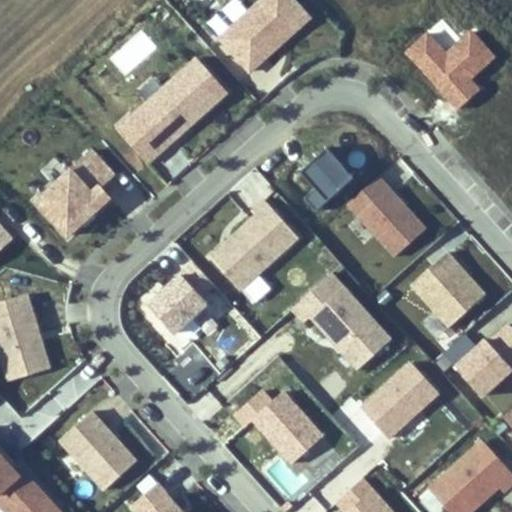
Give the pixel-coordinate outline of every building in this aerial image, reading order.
[(254,69),(314,15),(301,0),(262,0),(224,35),(254,69)] [(152,160),(232,89),(202,55),(122,127),(152,160)] [(323,207),(360,174),(334,144),(308,167),(322,184),(311,194),(323,207)] [(114,194),(104,183),(118,171),(96,147),(40,197),(71,232),(114,194)] [(431,227),(383,174),(352,202),(400,255),(431,227)] [(243,287),(302,235),(269,197),(256,209),(260,213),(214,254),(243,287)] [(0,248),(14,236),(0,220),(0,248)] [(173,240),(154,260),(172,277),(191,258),(173,240)] [(455,325),(491,293),(453,251),(417,283),(455,325)] [(211,300),(205,293),(217,282),(198,260),(152,301),(177,330),(211,300)] [(395,338),(336,272),(297,307),(309,320),(315,314),(336,337),(340,333),(367,363),(395,338)] [(52,366),(30,292),(0,300),(0,343),(10,378),(52,366)] [(439,339),(448,331),(432,313),(423,320),(439,339)] [(511,325),(495,341),(485,350),(470,332),(449,351),(488,394),(511,372),(511,325)] [(367,363),(340,333),(336,337),(362,367),(367,363)] [(485,350),(495,341),(491,337),(482,346),(485,350)] [(393,439),(444,393),(417,363),(366,409),(393,439)] [(206,387),(187,404),(204,422),(222,405),(206,387)] [(329,434),(288,389),(275,402),(265,390),(239,413),(250,425),(257,419),(296,463),(329,434)] [(20,445),(65,413),(53,397),(8,429),(20,445)] [(140,459),(95,409),(63,437),(107,488),(140,459)] [(451,511),(471,511),(501,486),(505,491),(511,484),(511,470),(485,440),(430,488),(451,511)] [(52,511),(57,508),(17,461),(12,465),(0,450),(0,496),(13,511),(52,511)] [(394,511),(365,479),(339,502),(348,511),(394,511)] [(187,511),(160,481),(135,503),(142,511),(187,511)]
